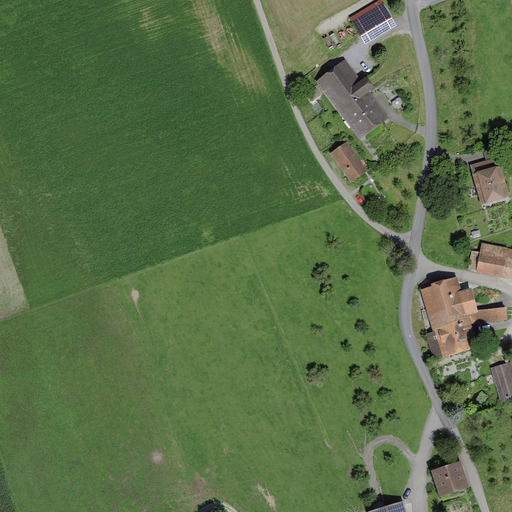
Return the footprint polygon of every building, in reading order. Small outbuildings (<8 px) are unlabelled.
[(381,5),(354,21),(363,36),(390,20),(381,5)] [(342,67),(323,81),(363,134),(382,120),(363,95),(371,89),(365,81),(357,87),(342,67)] [(346,145),(333,154),(352,180),(364,171),(346,145)] [(488,162),(475,166),(484,200),(504,195),(494,160),(500,159),(496,145),(484,149),(488,162)] [(470,269),(507,276),(510,261),(505,260),(481,256),(482,253),(473,252),(470,269)] [(474,313),(476,312),(470,291),(461,294),(457,280),(423,290),(425,297),(429,296),(440,333),(429,337),(436,360),(443,358),(442,353),(470,345),(464,326),(475,321),(474,313)] [(474,313),(475,321),(506,319),(505,310),(476,312),(474,313)] [(511,371),(510,365),(492,370),(501,401),(511,397),(511,371)] [(456,467),(438,473),(444,492),(440,493),(441,498),(464,491),(456,467)]
